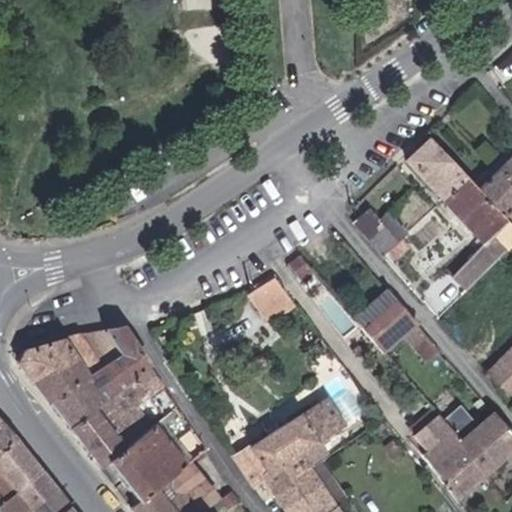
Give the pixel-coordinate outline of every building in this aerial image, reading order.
[(443,203),(465,181),(428,138),(405,160),(443,203)] [(511,210),(511,158),(476,191),(502,220),(511,210)] [(502,220),(476,191),(465,181),(443,203),(483,248),(450,278),(466,293),(510,252),(496,237),(507,226),(502,220)] [(412,235),(393,212),(382,221),(371,209),(360,219),(399,262),(415,248),(407,239),(412,235)] [(307,267),(297,255),(285,264),(295,277),(307,267)] [(296,304),(273,271),(248,289),(272,321),(296,304)] [(397,297),(389,288),(354,317),(362,327),(397,297)] [(419,324),(397,297),(362,327),(363,328),(384,353),(419,324)] [(83,377),(46,401),(67,427),(145,369),(121,330),(81,336),(94,359),(78,369),(83,377)] [(81,336),(20,346),(14,358),(46,401),(83,377),(78,369),(94,359),(81,336)] [(103,461),(174,409),(145,369),(67,427),(96,466),(103,461)] [(334,395),(310,411),(305,414),(326,444),(348,429),(345,424),(351,420),(334,395)] [(511,449),(511,435),(488,408),(457,435),(443,419),(429,432),(435,438),(420,451),(459,495),(511,449)] [(174,409),(103,461),(132,500),(184,461),(203,447),(174,409)] [(305,414),(239,460),(259,488),(263,485),(268,492),(275,488),(281,497),(316,473),(312,467),(332,453),(326,444),(305,414)] [(0,451),(11,443),(0,430),(0,451)] [(35,472),(11,443),(0,451),(0,485),(8,495),(35,472)] [(132,500),(129,502),(135,511),(200,511),(214,502),(184,461),(132,500)] [(59,511),(65,507),(35,472),(8,495),(0,502),(0,509),(2,511),(59,511)] [(334,511),(341,508),(316,473),(281,497),(291,511),(334,511)] [(241,501),(235,493),(224,502),(230,510),(241,501)]
